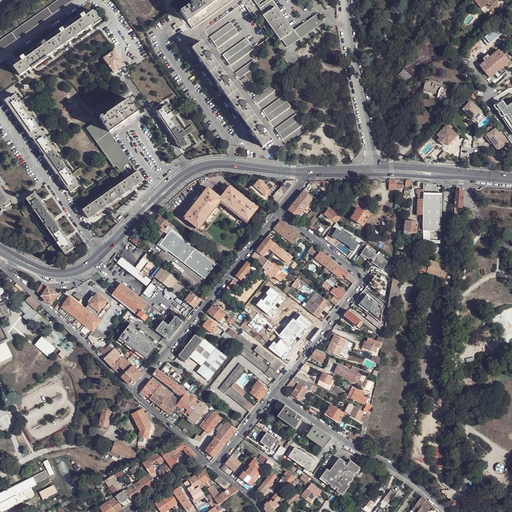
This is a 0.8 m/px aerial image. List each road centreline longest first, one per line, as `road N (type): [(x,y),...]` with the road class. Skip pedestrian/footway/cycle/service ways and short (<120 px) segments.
road 1 (residential): [(12,255),(54,273),(82,268),(171,185),(204,165),(307,171)]
road 2 (residential): [(274,392),(361,278),(278,212)]
road 3 (residential): [(278,212),(135,393)]
road 4 (residential): [(274,392),(409,477),(449,511)]
road 5 (residential): [(135,393),(13,275),(12,255)]
road 6 (residential): [(374,170),(345,0)]
road 7 (residential): [(374,170),(511,179)]
